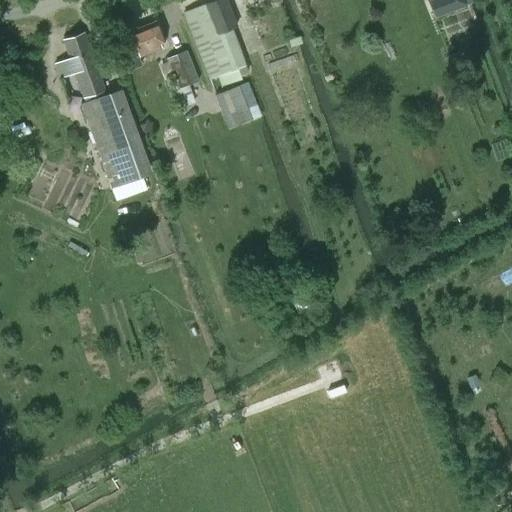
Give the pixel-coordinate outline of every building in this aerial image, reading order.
[(210,78),(245,64),(231,29),(237,27),(225,0),(217,0),(184,13),(210,78)] [(429,0),(428,0),(435,18),(466,7),(463,0),(429,0)] [(129,38),(114,44),(124,71),(141,65),(137,56),(164,45),(155,22),(139,28),(136,27),(130,29),(129,32),(127,33),(129,38)] [(84,98),(104,91),(84,34),(64,41),(70,58),(55,64),(60,78),(75,73),(84,98)] [(458,46),(456,47),(460,59),(461,59),(473,55),(469,42),(466,43),(458,46)] [(180,88),(198,81),(186,51),(168,58),(180,88)] [(229,128),(250,119),(237,87),(216,95),(229,128)] [(109,95),(81,105),(111,188),(115,200),(145,190),(141,177),(139,178),(109,95)] [(497,125),(493,126),(492,129),(493,133),(496,134),(500,133),(501,130),(500,126),(497,125)]
